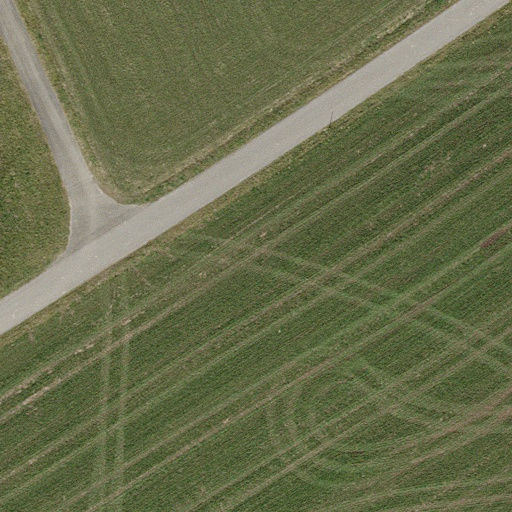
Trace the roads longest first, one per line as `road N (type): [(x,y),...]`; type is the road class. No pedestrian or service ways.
road 1 (track): [(485,0),(0,323)]
road 2 (track): [(113,253),(0,0)]
